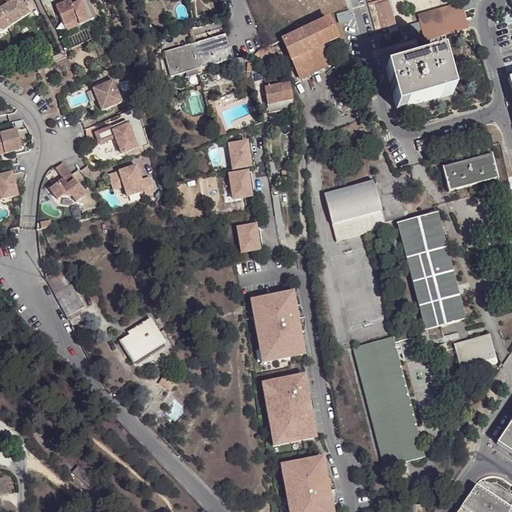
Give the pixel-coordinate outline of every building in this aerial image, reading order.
[(5,0),(9,4),(0,10),(11,27),(30,14),(23,3),(20,0),(5,0)] [(70,1),(56,7),(64,26),(78,21),(80,26),(94,20),(86,0),(72,6),(70,1)] [(395,32),(394,30),(386,1),(371,6),(378,31),(384,29),(386,34),(394,32),(395,32)] [(471,1),(460,4),(463,13),(474,10),(471,1)] [(463,13),(460,4),(418,15),(425,41),(467,29),(463,13)] [(0,34),(11,27),(0,10),(0,9),(0,34)] [(327,19),(282,39),(286,47),(300,78),(327,65),(319,47),(335,39),(336,39),(327,19)] [(229,61),(223,37),(161,53),(168,78),(185,73),(195,71),(229,61)] [(268,46),(272,52),(286,47),(282,39),(268,46)] [(251,57),(252,64),(272,55),(272,52),(268,46),(260,50),(251,57)] [(149,56),(147,48),(138,50),(140,59),(149,56)] [(386,68),(394,96),(397,108),(453,93),(442,53),(394,66),(386,68)] [(241,60),(232,60),(233,78),(232,78),(233,85),(245,83),(246,77),(242,77),(241,60)] [(511,74),(511,75),(511,80),(511,419),(499,439),(511,448),(511,74)] [(114,83),(95,90),(102,112),(122,104),(114,83)] [(292,100),(289,84),(264,88),(267,104),(292,100)] [(292,100),(267,104),(268,113),(293,109),(292,100)] [(204,103),(211,123),(217,120),(213,109),(214,108),(212,101),(204,103)] [(197,125),(205,123),(205,121),(202,122),(201,117),(200,118),(194,119),(188,118),(182,116),(178,112),(173,116),(175,118),(182,122),(190,125),(197,125)] [(211,123),(218,140),(224,137),(218,120),(217,120),(211,123)] [(122,123),(96,133),(100,144),(116,137),(122,154),(138,148),(129,125),(124,127),(122,123)] [(0,132),(0,150),(4,150),(5,153),(22,149),(17,128),(0,132)] [(415,143),(418,152),(427,150),(424,141),(415,143)] [(249,143),(228,146),(232,170),(253,167),(249,143)] [(439,169),(445,192),(495,180),(489,158),(439,169)] [(75,180),(63,163),(56,168),(64,178),(50,188),(58,199),(64,195),(72,196),(76,202),(86,195),(78,184),(76,186),(73,182),(75,180)] [(137,166),(115,173),(118,183),(123,181),(125,187),(128,197),(145,191),(146,197),(151,195),(154,191),(150,178),(141,180),(137,166)] [(0,174),(0,195),(1,195),(2,199),(18,195),(12,171),(0,174)] [(115,173),(109,175),(114,190),(125,187),(123,181),(118,183),(115,173)] [(249,173),(229,176),(233,200),(253,197),(249,173)] [(323,194),(335,240),(384,229),(372,182),(337,191),(323,194)] [(396,225),(424,329),(463,319),(435,214),(396,225)] [(74,222),(60,225),(62,234),(76,231),(74,222)] [(258,226),(237,230),(241,254),(262,250),(258,226)] [(43,236),(46,244),(56,240),(53,232),(48,233),(48,235),(43,236)] [(42,264),(46,279),(57,273),(56,271),(48,275),(45,265),(42,264)] [(46,279),(48,282),(59,275),(58,272),(57,273),(46,279)] [(54,294),(68,287),(61,274),(59,275),(48,282),(54,294)] [(54,294),(66,317),(82,308),(69,286),(68,287),(54,294)] [(292,294),(251,302),(262,363),(304,356),(300,334),(305,333),(305,329),(305,322),(304,318),(302,312),(300,307),(297,308),(296,301),(293,301),(292,294)] [(120,341),(133,363),(133,362),(132,360),(163,341),(164,343),(165,342),(161,336),(153,323),(152,323),(150,320),(137,328),(139,331),(132,336),(131,334),(120,341)] [(422,457),(396,356),(394,352),(392,342),(391,337),(352,347),(384,467),(392,465),(422,457)] [(452,346),(459,372),(494,363),(487,337),(452,346)] [(397,343),(399,351),(400,355),(401,360),(415,356),(411,340),(397,343)] [(161,374),(155,384),(167,391),(173,381),(161,374)] [(304,378),(263,385),(274,446),(315,438),(311,416),(314,416),(314,411),(313,405),(312,400),(311,396),(309,391),(308,384),(306,384),(304,378)] [(322,459),(281,467),(289,511),(333,511),(333,506),(336,506),(337,500),(336,493),(335,489),(334,484),(332,480),(326,481),(322,459)] [(71,470),(77,476),(82,470),(77,464),(71,470)] [(128,511),(82,470),(77,476),(116,511),(128,511)] [(475,484),(455,511),(508,511),(510,509),(475,484)]
